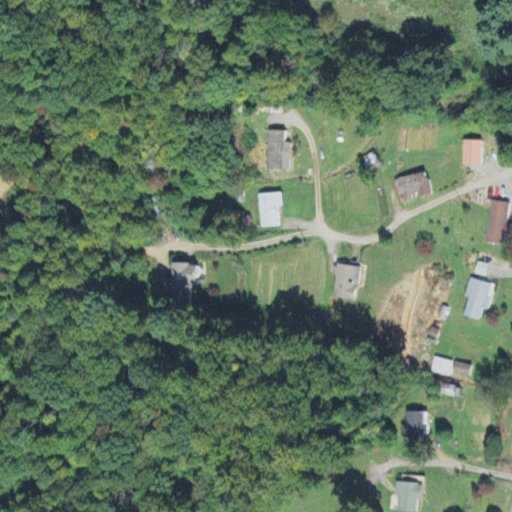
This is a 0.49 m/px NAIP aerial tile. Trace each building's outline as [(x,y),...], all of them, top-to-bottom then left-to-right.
[(291,142),(285,142),(285,130),(268,129),(267,168),(290,169),(291,142)] [(481,164),(481,139),(462,139),(462,164),(481,164)] [(431,194),(426,171),(395,178),(401,201),(414,198),(431,194)] [(276,206),(282,205),(281,192),(258,193),(259,226),(277,226),(276,206)] [(510,202),(491,199),(485,241),(504,243),(505,233),(510,234),(511,223),(507,222),(510,202)] [(486,276),(488,263),(476,261),(474,273),(486,276)] [(191,299),(192,283),(198,283),(198,263),(173,263),(173,277),(162,276),(162,292),(173,292),(172,299),(191,299)] [(356,300),(361,266),(336,263),(331,296),(356,300)] [(463,315),(480,319),(483,308),(488,309),(495,283),(468,277),(464,296),(468,296),(463,315)] [(450,374),(453,359),(432,356),(430,371),(450,374)] [(452,372),(468,376),(471,365),(454,361),(452,372)] [(427,411),(405,411),(405,425),(401,425),(401,436),(427,436),(427,411)] [(417,511),(417,499),(422,500),(423,483),(395,482),(395,495),(398,495),(397,511),(417,511)]
